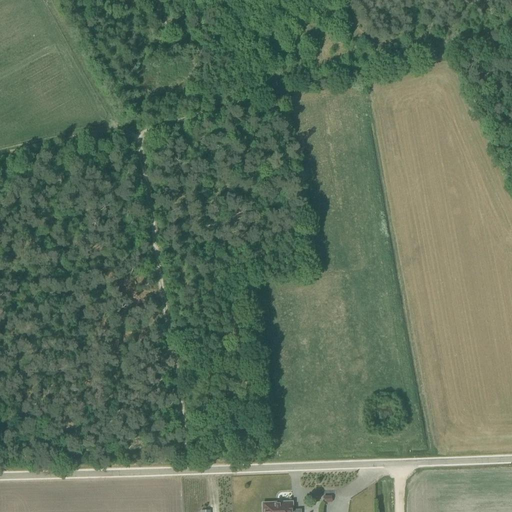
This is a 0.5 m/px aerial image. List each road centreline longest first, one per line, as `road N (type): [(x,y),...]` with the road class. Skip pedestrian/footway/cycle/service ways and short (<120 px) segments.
road 1 (unclassified): [(0,479),(511,463)]
road 2 (track): [(134,129),(511,32)]
road 3 (track): [(188,473),(134,129)]
